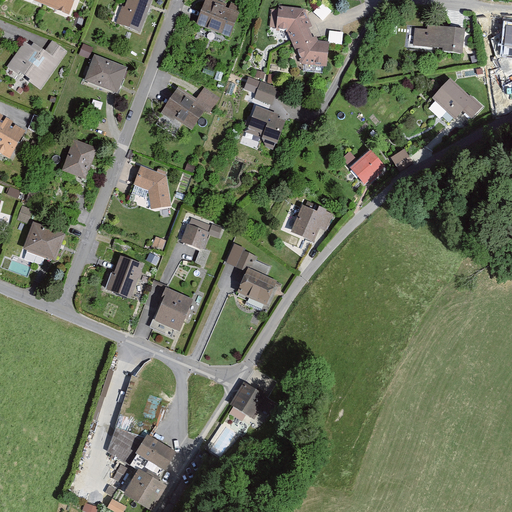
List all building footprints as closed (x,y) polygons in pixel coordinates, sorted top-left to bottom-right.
[(76,0),(25,0),(70,17),(76,0)] [(155,1),(151,0),(130,0),(127,9),(125,9),(118,27),(143,36),(155,1)] [(242,12),(209,0),(199,29),(232,40),(242,12)] [(306,10),(278,8),(276,33),(289,34),(302,67),(328,69),(330,45),(317,44),(306,10)] [(465,50),(467,33),(430,28),(429,32),(416,31),(413,49),(455,54),(455,49),(465,50)] [(328,42),(341,44),(343,32),(330,30),(328,42)] [(33,49),(25,44),(8,69),(41,92),(67,54),(53,44),(46,53),(35,45),(33,49)] [(79,56),(89,60),(94,49),(84,45),(79,56)] [(509,52),(498,53),(500,66),(511,65),(509,52)] [(126,70),(94,58),(84,84),(116,96),(126,70)] [(261,81),(255,98),(272,104),(278,88),(261,81)] [(484,108),(451,81),(433,103),(457,123),(464,114),(472,121),(484,108)] [(210,108),(181,91),(166,116),(194,133),(210,108)] [(290,123),(259,111),(250,135),(281,148),(290,123)] [(42,135),(48,122),(34,116),(28,130),(42,135)] [(26,132),(0,117),(0,154),(10,160),(26,132)] [(30,149),(38,152),(41,144),(33,141),(30,149)] [(100,152),(76,143),(64,175),(88,183),(100,152)] [(391,159),(399,167),(410,155),(403,148),(391,159)] [(385,169),(370,153),(351,172),(365,187),(385,169)] [(168,176),(143,168),(137,188),(151,192),(152,211),(171,209),(168,176)] [(7,196),(18,200),(21,192),(10,188),(7,196)] [(17,221),(28,225),(33,211),(22,207),(17,221)] [(330,219),(306,208),(293,235),(317,247),(330,219)] [(208,234),(219,238),(223,228),(213,223),(208,234)] [(208,231),(190,224),(182,243),(200,250),(208,231)] [(67,236),(35,225),(26,252),(57,263),(67,236)] [(244,249),(236,265),(246,270),(248,267),(251,268),(257,255),(244,249)] [(143,266),(121,258),(109,292),(131,300),(143,266)] [(251,268),(248,267),(246,270),(237,291),(266,304),(277,280),(251,268)] [(192,298),(165,287),(160,298),(162,298),(154,319),(179,329),(192,298)] [(248,384),(233,406),(246,414),(254,419),(268,397),(248,384)] [(242,420),(246,414),(233,406),(229,412),(242,420)] [(120,415),(107,454),(132,462),(141,435),(124,430),(128,418),(120,415)] [(149,434),(137,451),(165,470),(177,453),(149,434)] [(140,469),(125,492),(153,510),(168,487),(140,469)] [(107,507),(116,511),(123,511),(127,506),(112,498),(107,507)] [(97,511),(99,507),(85,502),(83,511),(87,511),(97,511)]
